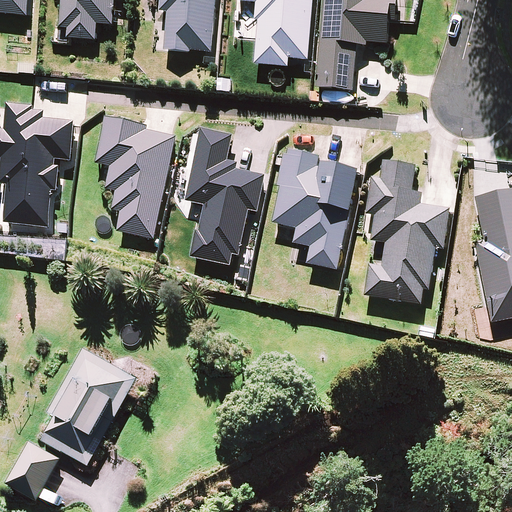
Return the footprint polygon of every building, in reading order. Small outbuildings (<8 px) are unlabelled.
[(27,0),(0,0),(0,14),(27,16),(27,0)] [(60,0),(61,0),(58,28),(69,29),(68,39),(95,42),(96,24),(112,26),(114,1),(125,2),(124,0),(60,0)] [(161,0),(160,10),(169,11),(166,50),(211,54),(215,0),(161,0)] [(312,0),(238,0),(238,2),(260,4),(256,65),(288,68),(288,59),(308,61),(312,0)] [(324,0),(316,89),(353,92),(358,43),(387,45),(390,0),(324,0)] [(45,109),(6,107),(6,131),(0,130),(0,159),(0,160),(0,185),(6,185),(5,223),(51,225),(52,191),(58,191),(59,162),(73,162),(74,122),(44,121),(45,109)] [(147,128),(106,119),(96,164),(111,168),(107,189),(116,191),(113,209),(122,211),(117,232),(154,240),(175,139),(146,133),(147,128)] [(234,256),(238,257),(248,211),(257,212),(264,177),(225,169),(232,137),(201,131),(187,202),(205,205),(200,231),(196,231),(190,258),(232,266),(234,256)] [(319,158),(288,152),(275,225),(298,229),(295,245),(312,248),(309,266),(344,272),(355,215),(349,214),(357,172),(318,164),(319,158)] [(423,290),(429,290),(435,249),(445,251),(451,211),(418,206),(420,189),(413,188),(416,168),(384,163),(381,181),(371,180),(366,215),(375,216),(371,242),(386,244),(383,268),(370,266),(365,298),(421,305),(423,290)] [(511,319),(511,191),(476,199),(484,241),(476,243),(492,324),(511,319)] [(136,381),(84,352),(49,415),(55,418),(42,442),(88,467),(136,381)] [(60,461),(30,445),(9,484),(38,500),(60,461)]
